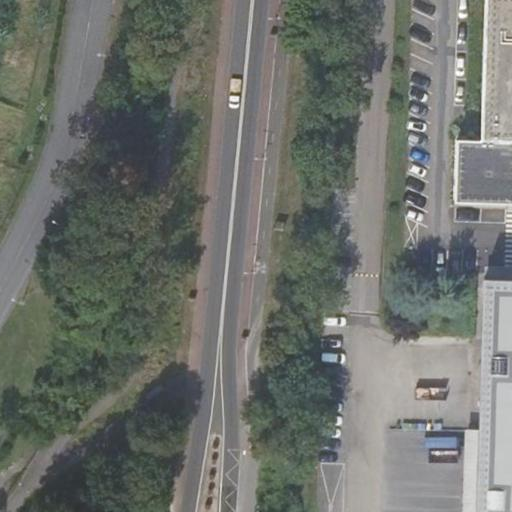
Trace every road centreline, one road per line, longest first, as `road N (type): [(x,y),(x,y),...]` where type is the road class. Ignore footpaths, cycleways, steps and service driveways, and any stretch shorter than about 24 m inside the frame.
road 1 (tertiary): [(229,239),(189,511)]
road 2 (tertiary): [(228,511),(229,239)]
road 3 (tertiary): [(253,0),(229,239)]
